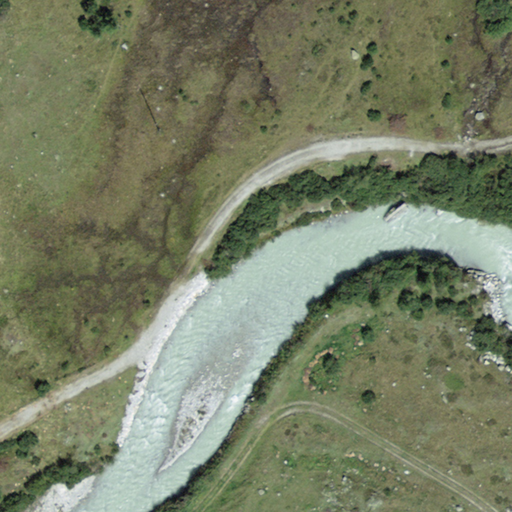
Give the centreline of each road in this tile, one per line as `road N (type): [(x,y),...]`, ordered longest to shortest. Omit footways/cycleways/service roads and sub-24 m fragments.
road 1 (track): [(0,430),(153,336),(205,235),(238,193),(277,165),(357,143),(448,148),(511,137)]
road 2 (track): [(197,511),(263,423),(285,407),(315,407),(351,423),(495,511)]
